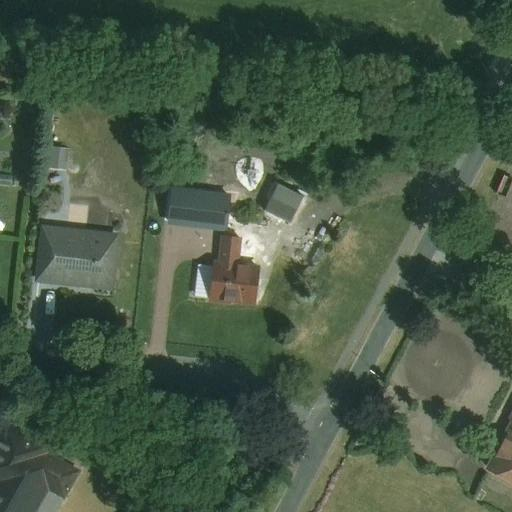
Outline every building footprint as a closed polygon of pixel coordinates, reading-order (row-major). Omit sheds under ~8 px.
[(68,148),(51,146),(49,168),(66,169),(68,148)] [(304,197),(279,184),(266,208),(291,221),(304,197)] [(231,193),(173,187),(169,223),(227,230),(231,193)] [(119,234),(41,226),(35,283),(113,291),(119,234)] [(223,261),(215,260),(211,301),(257,306),(262,265),(240,263),(243,238),(225,236),(223,261)] [(181,272),(157,269),(154,292),(179,295),(181,272)] [(511,413),(484,465),(511,480),(511,413)] [(61,460),(19,435),(0,466),(0,511),(31,511),(47,485),(61,460)] [(80,471),(61,460),(47,485),(66,496),(80,471)]
